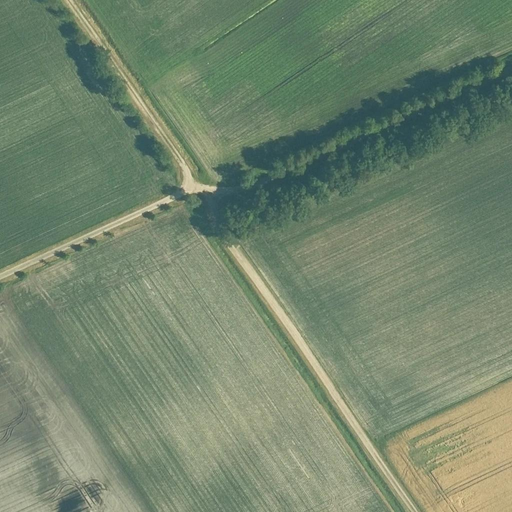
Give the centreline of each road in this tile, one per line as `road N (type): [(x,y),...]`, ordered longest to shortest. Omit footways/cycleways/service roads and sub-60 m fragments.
road 1 (track): [(415,511),(68,0)]
road 2 (track): [(192,188),(245,191),(511,71)]
road 3 (residential): [(0,277),(192,188)]
